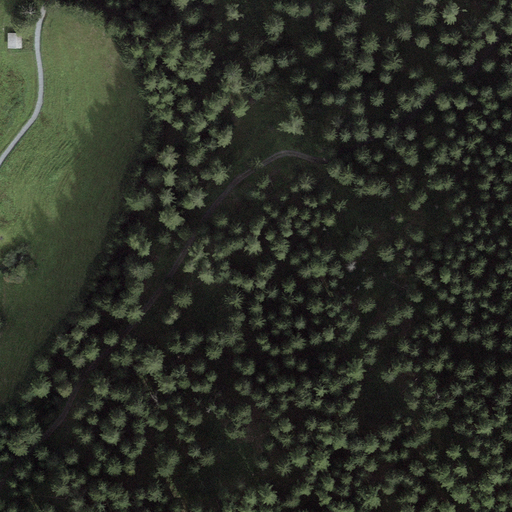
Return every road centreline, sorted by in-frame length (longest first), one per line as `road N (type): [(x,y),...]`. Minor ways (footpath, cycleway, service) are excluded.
road 1 (track): [(0,486),(60,419),(79,380),(157,293),(238,177),(282,152),(323,159),(367,140),(415,113),(511,30)]
road 2 (track): [(51,0),(41,27),(43,104),(0,169)]
